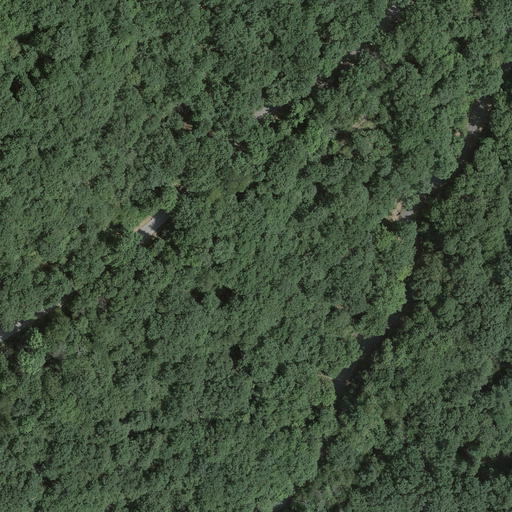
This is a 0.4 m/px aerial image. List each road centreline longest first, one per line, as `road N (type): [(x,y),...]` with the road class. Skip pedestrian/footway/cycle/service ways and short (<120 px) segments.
road 1 (tertiary): [(511,55),(483,95),(456,157),(408,209),(406,301),(347,364),(319,451),(269,511)]
road 2 (tertiary): [(0,336),(122,252),(269,105),(331,70),(402,0)]
